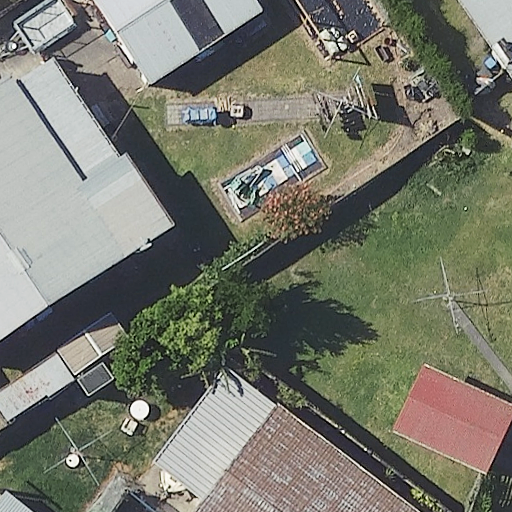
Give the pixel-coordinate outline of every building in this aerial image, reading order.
[(71,0),(128,83),(175,50),(141,2),(144,0),(170,0),(195,36),(242,4),(239,0),(71,0)] [(511,0),(433,0),(511,113),(511,112),(511,0)] [(0,23),(0,318),(149,222),(14,14),(0,23)] [(511,349),(501,373),(511,378),(511,349)] [(397,511),(199,360),(123,458),(180,503),(172,511),(397,511)] [(486,404),(398,368),(373,431),(461,466),(486,404)]
